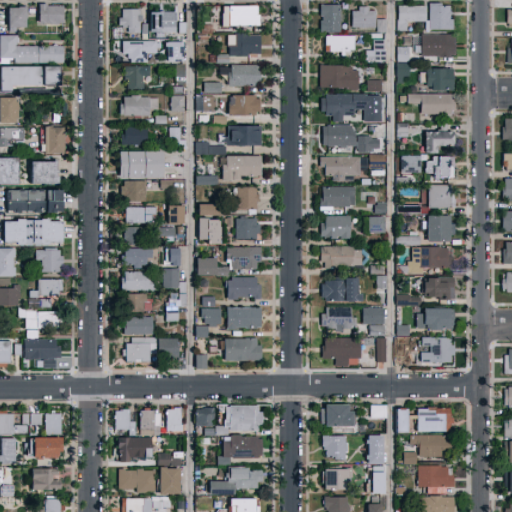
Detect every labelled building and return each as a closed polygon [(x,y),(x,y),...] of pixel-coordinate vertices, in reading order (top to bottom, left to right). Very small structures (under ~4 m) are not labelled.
[(61,4),(35,3),(35,22),(60,23),(61,4)] [(256,4),(225,3),(225,23),(255,24),(256,4)] [(338,30),(338,3),(317,3),(317,30),(338,30)] [(449,28),(449,4),(426,3),(426,28),(449,28)] [(22,5),(3,5),(3,25),(23,25),(22,5)] [(424,5),(395,5),(395,30),(405,30),(405,21),(424,21),(424,5)] [(349,26),(373,27),(373,7),(356,6),(356,9),(349,9),(349,26)] [(173,31),(173,10),(145,10),(145,22),(139,22),(139,7),(117,7),(117,25),(126,25),(126,31),(173,31)] [(504,25),(511,24),(511,32),(511,8),(503,9),(504,25)] [(384,17),(375,17),(375,31),(385,31),(384,17)] [(258,33),(228,32),(228,54),(258,54),(258,33)] [(453,55),(453,33),(418,32),(418,55),(453,55)] [(61,44),(13,45),(13,33),(0,33),(0,56),(12,56),(12,62),(61,62),(61,44)] [(352,34),(324,34),(324,50),(352,50),(352,34)] [(382,38),(370,38),(370,52),(364,52),(364,61),(383,61),(382,38)] [(120,40),(120,60),(145,61),(145,52),(154,52),(155,40),(120,40)] [(179,61),(179,40),(163,40),(162,61),(179,61)] [(394,60),(406,61),(407,46),(395,46),(394,60)] [(405,62),(394,62),(395,82),(406,81),(405,62)] [(0,88),(8,89),(8,84),(55,84),(55,65),(0,64),(0,88)] [(224,84),(258,83),(257,64),(224,64),(224,84)] [(355,87),(356,65),(316,64),(316,86),(355,87)] [(148,65),(124,65),(123,87),(142,87),(142,75),(148,75),(148,65)] [(449,67),(423,66),(423,88),(449,89),(449,67)] [(378,78),(364,79),(364,91),(379,91),(378,78)] [(219,81),(200,80),(200,91),(218,92),(219,81)] [(418,102),(418,113),(451,113),(450,92),(404,93),(405,103),(418,102)] [(182,94),(169,93),(168,110),(182,110),(182,94)] [(379,120),(379,93),(318,93),(318,111),(329,111),(329,121),(340,120),(340,114),(352,114),(351,108),(361,108),(361,120),(379,120)] [(223,95),(223,113),(258,113),(257,94),(223,95)] [(0,120),(14,121),(15,96),(0,95),(0,120)] [(156,108),(156,96),(117,95),(117,113),(148,114),(148,108),(156,108)] [(212,95),(193,95),(193,109),(212,110),(212,95)] [(500,121),(511,120),(511,148),(500,148),(500,121)] [(258,124),(224,123),(224,144),(258,144),(258,124)] [(351,124),(318,124),(318,145),(352,145),(351,124)] [(61,125),(41,125),(41,152),(61,152),(61,125)] [(0,136),(0,145),(12,145),(11,138),(21,138),(21,127),(0,126),(0,136)] [(121,126),(121,144),(145,145),(145,126),(121,126)] [(178,146),(177,126),(167,126),(167,146),(178,146)] [(449,130),(421,130),(421,151),(433,151),(433,144),(450,144),(449,130)] [(354,136),(354,150),(376,150),(376,135),(354,136)] [(207,141),(193,140),(192,153),(222,153),(222,145),(207,144),(207,141)] [(114,150),(115,177),(159,176),(159,149),(114,150)] [(316,155),(316,166),(321,167),(321,173),(329,173),(329,180),(342,180),(342,175),(358,175),(358,168),(382,168),(382,153),(366,153),(366,156),(316,155)] [(219,179),(237,178),(237,175),(258,175),(258,154),(223,155),(223,163),(219,163),(219,179)] [(419,155),(399,154),(399,172),(419,172),(419,155)] [(15,156),(0,155),(0,182),(14,183),(15,156)] [(423,175),(451,175),(451,156),(423,155),(423,175)] [(511,155),(502,155),(501,172),(511,172),(511,155)] [(52,182),(52,159),(25,159),(25,183),(52,182)] [(215,175),(193,174),(193,183),(215,184),(215,175)] [(144,200),(144,180),(118,179),(118,200),(144,200)] [(511,179),(503,180),(502,200),(511,200),(511,179)] [(424,207),(453,206),(452,191),(447,191),(447,183),(423,183),(424,207)] [(255,208),(255,185),(234,185),(233,208),(255,208)] [(353,186),(318,185),(317,205),(353,206),(353,186)] [(3,189),(3,211),(57,210),(56,188),(3,189)] [(180,204),(164,203),(163,222),(180,222),(180,204)] [(194,203),(194,213),(214,214),(214,204),(194,203)] [(154,205),(123,206),(123,222),(151,221),(151,214),(154,214),(154,205)] [(511,212),(501,213),(501,233),(511,233),(511,212)] [(449,214),(424,214),(423,239),(448,240),(449,214)] [(349,237),(349,215),(318,215),(318,237),(349,237)] [(383,215),(364,215),(364,231),(383,231),(383,215)] [(216,243),(217,218),(194,217),(193,238),(203,238),(203,242),(216,243)] [(233,237),(255,238),(256,217),(233,217),(233,237)] [(0,229),(0,242),(45,243),(45,240),(58,240),(59,219),(0,218),(0,229)] [(121,243),(141,243),(141,226),(121,225),(121,243)] [(154,236),(173,235),(172,226),(153,226),(154,236)] [(418,244),(418,236),(396,235),(396,244),(418,244)] [(511,243),(505,244),(505,252),(502,253),(503,266),(511,266),(511,243)] [(257,245),(225,246),(225,268),(257,268),(257,245)] [(360,265),(360,245),(318,246),(318,266),(360,265)] [(12,247),(0,246),(0,275),(11,276),(12,247)] [(164,264),(176,264),(175,246),(163,247),(164,264)] [(421,273),(421,266),(451,266),(451,255),(446,255),(446,246),(407,246),(407,273),(421,273)] [(145,265),(145,257),(151,256),(151,247),(119,248),(120,266),(145,265)] [(33,249),(34,271),(60,270),(59,248),(33,249)] [(214,257),(194,256),(193,274),(214,274),(214,257)] [(161,287),(176,287),(177,268),(161,267),(161,287)] [(120,290),(151,289),(150,270),(119,271),(120,290)] [(511,274),(502,275),(503,297),(511,296),(511,274)] [(256,276),(223,276),(223,297),(257,297),(256,276)] [(451,277),(420,276),(420,297),(451,297),(451,277)] [(0,305),(18,306),(18,284),(8,284),(8,277),(0,277),(0,287),(0,286),(0,305)] [(58,278),(36,278),(36,295),(58,295),(58,278)] [(356,278),(318,278),(318,299),(355,300),(356,278)] [(143,292),(123,293),(123,311),(144,310),(143,292)] [(184,304),(184,293),(169,292),(169,300),(163,300),(162,320),(176,320),(176,304),(184,304)] [(394,294),(394,304),(418,304),(418,294),(394,294)] [(212,296),(194,296),(194,305),(212,305),(212,296)] [(38,307),(48,307),(48,298),(38,298),(38,307)] [(258,307),(224,306),(223,326),(258,327),(258,307)] [(350,307),(320,306),(320,326),(354,327),(354,316),(349,316),(350,307)] [(218,307),(198,307),(198,324),(218,324),(218,307)] [(360,323),(381,323),(381,307),(360,307),(360,323)] [(59,311),(24,310),(24,327),(59,327),(59,311)] [(151,316),(121,316),(121,333),(151,333),(151,316)] [(406,334),(407,324),(395,323),(394,334),(406,334)] [(206,336),(206,325),(193,324),(193,336),(206,336)] [(367,334),(382,334),(382,324),(367,324),(367,334)] [(57,337),(36,337),(36,329),(22,329),(22,359),(41,359),(41,367),(54,367),(54,357),(57,357),(57,337)] [(450,336),(417,336),(418,360),(450,360),(450,336)] [(176,339),(123,337),(123,360),(148,361),(149,350),(156,350),(156,359),(176,359),(176,339)] [(257,337),(221,337),(220,359),(256,359),(257,337)] [(357,337),(319,337),(319,357),(333,357),(333,365),(358,364),(357,337)] [(383,337),(373,337),(374,360),(384,360),(383,337)] [(9,340),(0,339),(0,361),(8,362),(9,340)] [(21,343),(13,343),(12,353),(20,353),(21,343)] [(403,343),(394,343),(394,357),(403,357),(403,343)] [(205,367),(204,353),(192,353),(193,368),(205,367)] [(511,385),(502,386),(502,406),(511,406),(511,385)] [(348,425),(348,402),(318,403),(319,425),(348,425)] [(226,430),(257,430),(257,404),(222,404),(222,425),(213,425),(213,434),(224,434),(224,439),(226,439),(226,430)] [(385,417),(384,404),(367,404),(368,417),(385,417)] [(180,429),(179,406),(163,407),(163,430),(180,429)] [(212,425),(213,407),(193,406),(192,425),(212,425)] [(446,406),(413,407),(413,431),(449,430),(449,416),(446,416),(446,406)] [(403,407),(392,407),(392,431),(403,431),(403,407)] [(127,420),(127,409),(112,408),(112,429),(127,429),(127,434),(134,435),(134,420),(127,420)] [(0,432),(26,433),(26,424),(39,424),(39,412),(19,412),(19,423),(9,423),(9,413),(0,413),(0,409),(0,432)] [(159,410),(138,410),(137,433),(158,433),(159,410)] [(58,412),(41,412),(40,433),(58,433),(58,412)] [(511,436),(511,415),(502,415),(501,437),(511,436)] [(344,434),(321,435),(321,458),(344,457),(344,434)] [(364,462),(379,462),(380,435),(364,434),(364,462)] [(415,456),(446,455),(445,434),(407,435),(407,444),(415,444),(415,456)] [(55,436),(27,435),(27,456),(55,457),(55,436)] [(149,437),(115,435),(114,460),(127,460),(127,456),(148,457),(149,437)] [(228,456),(259,456),(259,435),(227,435),(227,440),(218,440),(218,463),(228,463),(228,456)] [(0,460),(11,460),(11,437),(0,436),(0,460)] [(401,462),(414,463),(414,451),(401,450),(401,462)] [(156,464),(169,464),(169,452),(156,452),(156,464)] [(444,493),(444,485),(450,486),(451,465),(415,464),(415,485),(425,486),(425,492),(444,493)] [(177,467),(156,466),(156,493),(177,493),(177,467)] [(232,487),(257,487),(258,469),(242,469),(243,466),(224,466),(224,480),(205,480),(205,493),(231,493),(232,487)] [(54,468),(27,467),(27,488),(57,489),(58,477),(54,477),(54,468)] [(320,467),(321,488),(349,488),(349,467),(320,467)] [(116,488),(134,488),(134,491),(153,491),(154,469),(116,468),(116,488)] [(511,492),(511,470),(503,470),(503,493),(511,492)] [(381,492),(381,471),(367,471),(367,492),(381,492)] [(345,511),(346,496),(322,495),(321,511),(345,511)] [(451,511),(451,495),(420,495),(419,511),(451,511)] [(35,511),(56,511),(58,498),(42,497),(41,506),(36,505),(35,511)] [(149,511),(150,497),(119,497),(118,511),(149,511)] [(253,511),(254,497),(227,497),(227,511),(253,511)] [(502,507),(501,511),(511,511),(511,502),(509,502),(509,508),(502,507)] [(378,511),(378,503),(363,503),(363,511),(378,511)]
